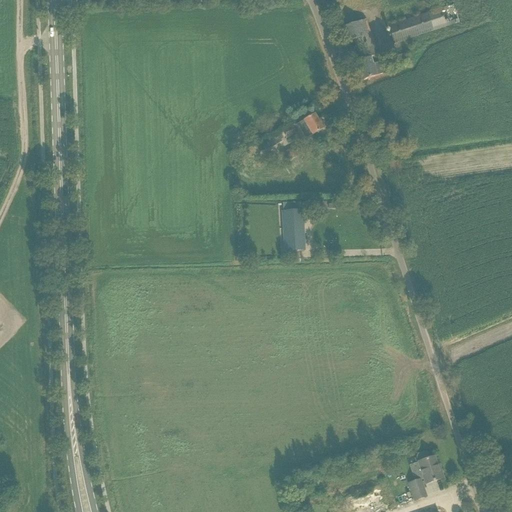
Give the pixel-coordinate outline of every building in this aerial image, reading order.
[(459,24),(453,6),(388,27),(394,44),(459,24)] [(342,28),(360,82),(384,74),(380,63),(365,20),(342,28)] [(388,60),(392,72),(409,66),(405,54),(397,56),(388,60)] [(297,125),(294,126),(293,125),(283,130),(286,139),(297,134),(301,142),(305,140),(325,128),(321,122),(319,123),(314,114),(297,125)] [(279,132),(255,146),(259,154),(264,150),(265,152),(282,142),(281,140),(283,139),(279,132)] [(280,155),(285,163),(300,155),(295,147),(280,155)] [(282,212),(284,252),(304,251),(302,211),(282,212)] [(424,453),(418,455),(416,457),(418,463),(417,463),(423,479),(408,484),(411,493),(414,501),(426,497),(422,486),(443,479),(440,469),(438,470),(434,457),(429,459),(427,454),(424,453)] [(383,477),(308,499),(312,511),(374,511),(391,507),(383,477)] [(511,511),(511,499),(502,502),(504,511),(511,511)]
